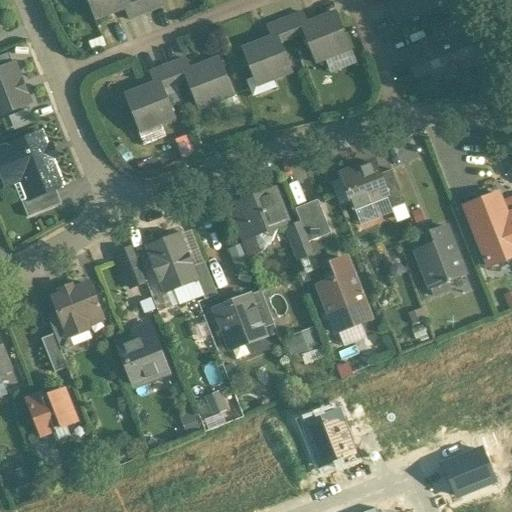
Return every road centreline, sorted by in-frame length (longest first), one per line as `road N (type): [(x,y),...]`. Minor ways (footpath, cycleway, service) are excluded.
road 1 (residential): [(396,119),(285,144),(112,212)]
road 2 (residential): [(259,0),(62,79)]
road 3 (residential): [(62,79),(112,212)]
road 4 (residential): [(112,212),(0,278)]
road 5 (residential): [(396,119),(353,0)]
road 6 (residential): [(322,511),(397,483),(418,493),(425,511)]
